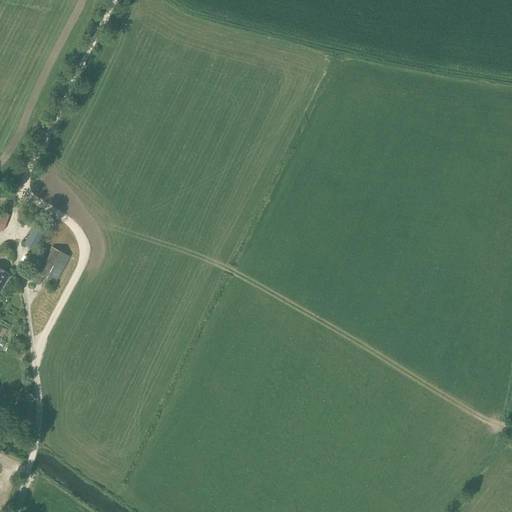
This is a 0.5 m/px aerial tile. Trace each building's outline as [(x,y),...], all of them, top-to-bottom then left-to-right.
[(10,215),(0,211),(0,230),(3,232),(10,215)] [(46,229),(36,223),(24,245),(34,251),(46,229)] [(0,259),(5,267),(9,264),(13,270),(21,264),(6,242),(0,246),(0,259)] [(55,283),(70,257),(52,247),(47,256),(42,266),(38,274),(37,273),(33,282),(39,285),(43,277),(55,283)] [(0,269),(0,289),(9,274),(0,269)] [(0,342),(3,344),(10,329),(0,324),(0,342)]
